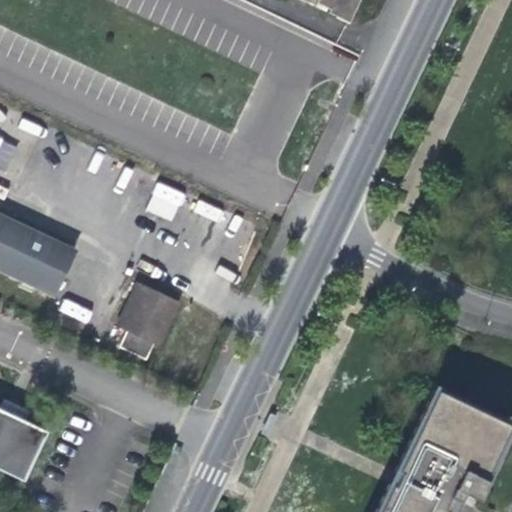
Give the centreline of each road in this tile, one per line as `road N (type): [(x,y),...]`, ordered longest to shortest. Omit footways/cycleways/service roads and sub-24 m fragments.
road 1 (residential): [(191,511),(326,228)]
road 2 (residential): [(326,228),(435,0)]
road 3 (residential): [(511,310),(462,295),(326,228)]
